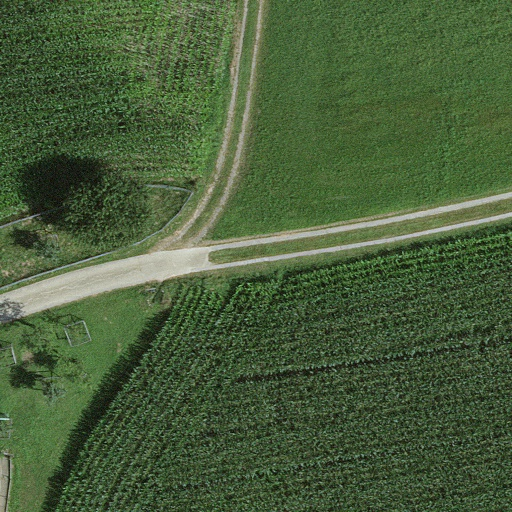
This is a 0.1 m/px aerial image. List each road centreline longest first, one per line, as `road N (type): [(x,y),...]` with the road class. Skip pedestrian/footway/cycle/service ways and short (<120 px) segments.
road 1 (track): [(156,266),(511,207)]
road 2 (track): [(250,0),(234,137),(207,222),(156,266)]
